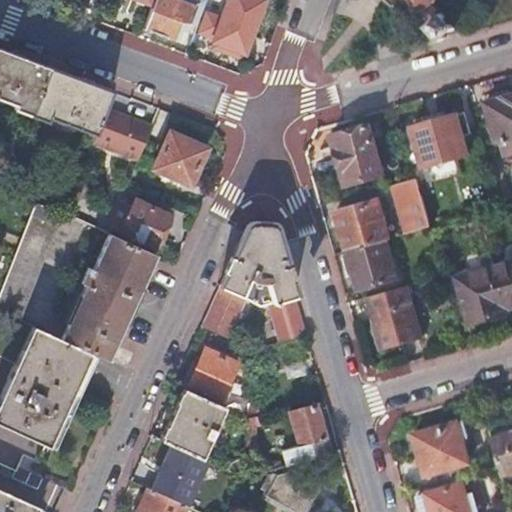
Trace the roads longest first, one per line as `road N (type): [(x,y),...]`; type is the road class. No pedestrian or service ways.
road 1 (residential): [(87,511),(269,117)]
road 2 (residential): [(269,117),(349,404)]
road 3 (unclassified): [(269,117),(0,10)]
road 4 (residential): [(511,48),(269,117)]
road 5 (residential): [(511,358),(349,404)]
road 6 (residential): [(269,117),(313,0)]
